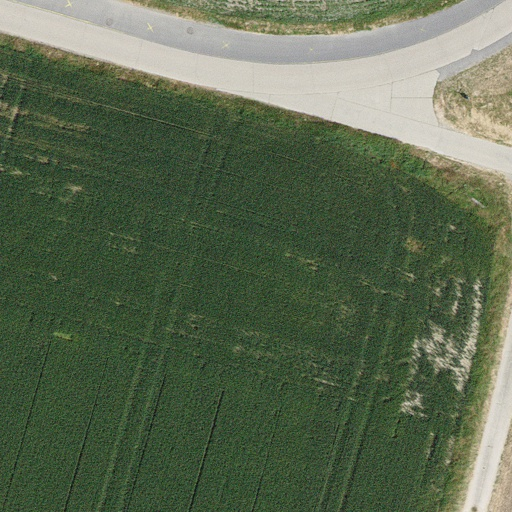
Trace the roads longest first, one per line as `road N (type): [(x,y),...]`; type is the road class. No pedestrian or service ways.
road 1 (unclassified): [(511,20),(423,64),(337,84),(202,73),(0,17)]
road 2 (track): [(511,162),(202,73)]
road 3 (track): [(511,360),(473,511)]
